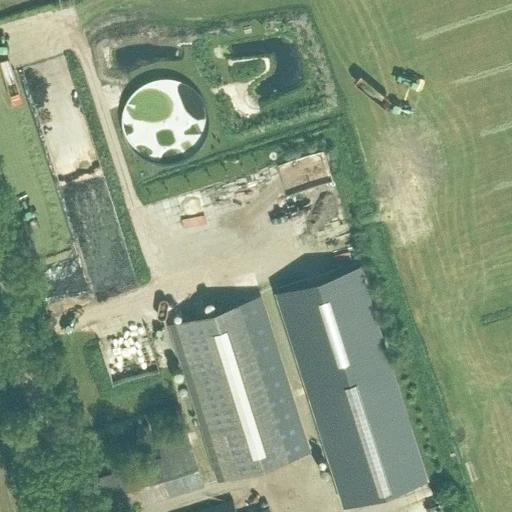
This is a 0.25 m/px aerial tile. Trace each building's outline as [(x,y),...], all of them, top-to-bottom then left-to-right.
[(49,3),(0,14),(0,64),(15,60),(51,202),(69,197),(73,210),(100,204),(49,3)] [(88,290),(127,280),(109,211),(69,222),(88,290)] [(72,280),(69,235),(35,238),(39,283),(72,280)] [(287,454),(238,298),(166,321),(216,477),(287,454)] [(322,314),(337,334),(358,318),(343,298),(322,314)] [(389,359),(304,386),(341,503),(426,476),(389,359)] [(110,511),(202,482),(183,423),(153,433),(159,451),(96,472),(109,511),(110,511)] [(439,511),(438,494),(407,496),(408,511),(439,511)] [(245,511),(236,511),(232,499),(189,511),(270,511),(268,505),(245,511)]
